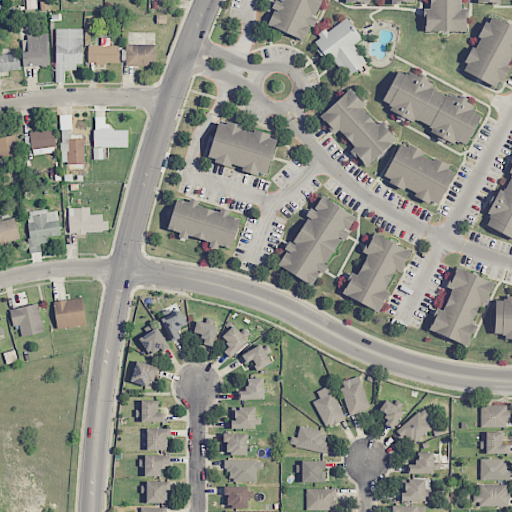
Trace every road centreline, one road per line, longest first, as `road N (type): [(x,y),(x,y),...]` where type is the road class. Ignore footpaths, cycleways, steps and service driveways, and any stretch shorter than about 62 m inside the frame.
road 1 (residential): [(511,382),(409,366),(222,285),(125,268),(0,278)]
road 2 (tertiary): [(92,511),(117,301),(170,101),(208,0)]
road 3 (residential): [(170,101),(109,94),(0,103)]
road 4 (residential): [(199,388),(198,511)]
